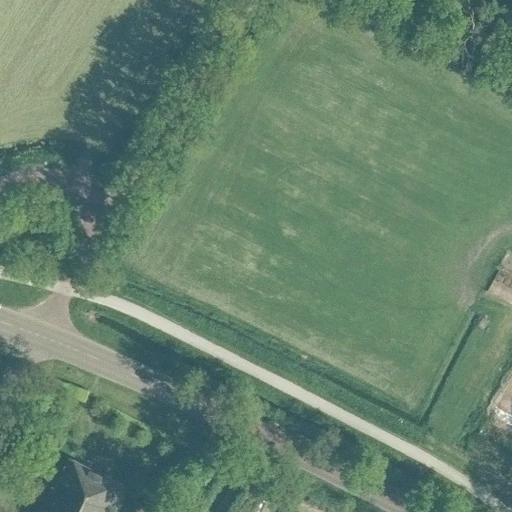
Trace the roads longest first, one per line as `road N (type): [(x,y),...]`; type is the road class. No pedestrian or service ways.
road 1 (secondary): [(170,380),(428,511)]
road 2 (unclassified): [(42,334),(95,242),(104,210),(97,182),(73,169),(0,174)]
road 3 (track): [(242,0),(140,173),(104,210)]
road 4 (secondary): [(170,380),(42,334)]
